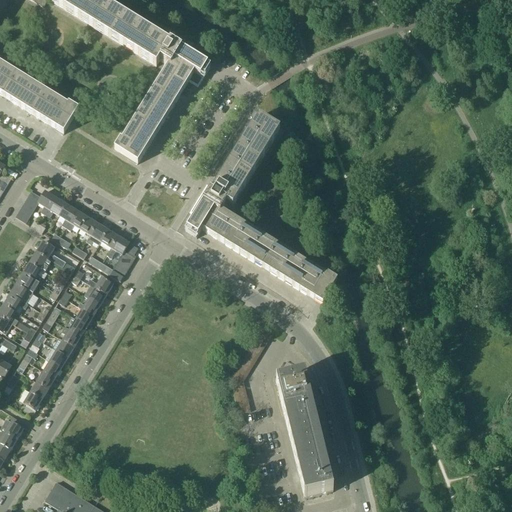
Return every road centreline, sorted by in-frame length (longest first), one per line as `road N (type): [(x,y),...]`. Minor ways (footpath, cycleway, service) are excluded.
road 1 (residential): [(165,243),(259,93),(215,66),(124,217)]
road 2 (unclassified): [(366,511),(320,357),(290,322),(165,243)]
road 3 (residential): [(0,511),(165,243)]
